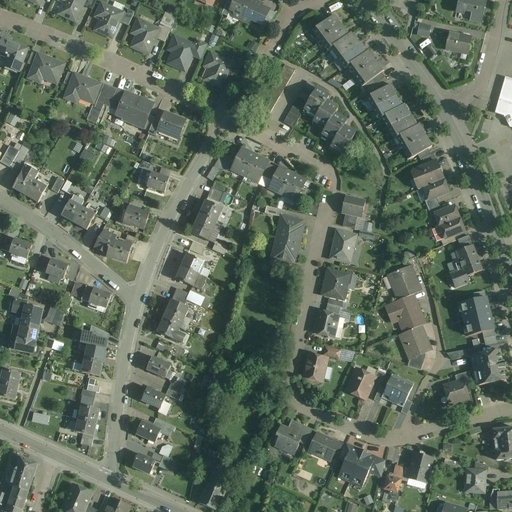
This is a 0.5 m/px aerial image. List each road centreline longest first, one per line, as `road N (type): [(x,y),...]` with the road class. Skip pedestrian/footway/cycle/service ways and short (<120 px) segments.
road 1 (residential): [(231,120),(313,158),(336,187),(293,388),(335,419),(402,437)]
road 2 (residential): [(0,12),(231,120)]
road 3 (residential): [(511,295),(474,175),(443,112)]
road 4 (residential): [(137,301),(108,480)]
road 5 (residential): [(137,301),(42,221),(0,197)]
road 6 (residential): [(206,154),(137,301)]
road 7 (residential): [(427,294),(441,354),(402,437)]
road 8 (residential): [(505,0),(483,80),(443,112)]
road 9 (residential): [(299,8),(258,60),(231,120)]
